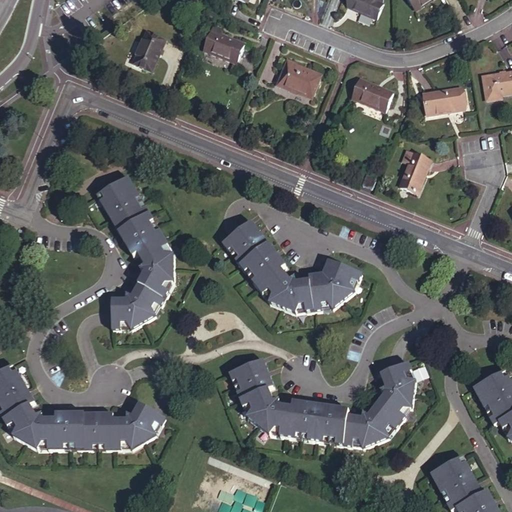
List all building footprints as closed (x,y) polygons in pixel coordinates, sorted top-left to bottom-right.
[(389,4),(380,0),(359,0),(356,8),(382,20),(389,4)] [(438,0),(412,0),(421,12),(438,0)] [(225,35),(234,39),(236,34),(227,30),(225,35)] [(166,74),(179,43),(160,34),(146,66),(166,74)] [(257,49),(234,39),(225,35),(217,55),(249,68),(257,49)] [(323,102),(333,79),(299,65),(289,88),(323,102)] [(511,94),(511,74),(509,76),(490,79),(494,102),(509,99),(508,96),(511,94)] [(392,117),(401,98),(372,86),(364,105),(392,117)] [(468,91),(449,94),(430,97),(433,117),(471,111),(468,91)] [(426,197),(440,164),(416,153),(411,164),(418,167),(408,190),(426,197)] [(374,192),(378,181),(368,176),(363,187),(374,192)] [(128,179),(101,195),(105,202),(101,205),(134,259),(140,255),(147,267),(142,271),(148,274),(134,299),(128,295),(128,301),(113,302),(114,317),(115,333),(123,332),(123,331),(122,325),(130,324),(132,329),(134,332),(160,317),(158,315),(154,310),(157,304),(163,306),(165,307),(172,292),(171,291),(165,289),(168,283),(175,283),(178,282),(176,255),(175,255),(167,256),(163,250),(170,246),(161,232),(156,235),(149,224),(154,221),(146,208),(141,211),(135,200),(140,197),(128,179)] [(223,246),(227,251),(232,247),(241,258),(236,262),(245,273),(249,269),(253,274),(257,279),(252,283),(262,295),(268,291),(273,296),(269,305),(296,313),(297,311),(299,305),(306,304),(306,310),(306,312),(324,310),(322,304),(329,302),(335,309),(356,292),(355,291),(350,286),(353,281),(359,283),(360,284),(363,278),(329,264),(322,277),(310,279),(311,285),(299,287),(297,280),(292,284),(283,273),(288,269),(253,224),(223,246)] [(227,251),(236,262),(241,258),(232,247),(227,251)] [(245,273),(248,278),(253,274),(249,269),(245,273)] [(248,278),(252,283),(257,279),(253,274),(248,278)] [(355,291),(359,283),(353,281),(350,286),(355,291)] [(262,295),(269,305),(273,296),(268,291),(262,295)] [(324,310),(335,309),(329,302),(322,304),(324,310)] [(233,375),(236,383),(241,381),(246,392),(241,394),(247,408),(254,406),(257,412),(251,418),(250,419),(272,437),(273,435),(277,429),(285,431),(284,437),(283,439),(299,442),(300,436),(313,438),(312,444),(326,446),(327,441),(333,442),(340,443),(339,449),(355,452),(355,450),(356,444),(363,446),(365,452),(366,454),(391,444),(391,442),(388,436),(393,430),(398,435),(399,436),(407,426),(406,425),(401,421),(406,415),(414,416),(415,416),(420,390),(418,390),(411,388),(409,381),(414,379),(416,379),(414,371),(399,376),(385,381),(389,394),(384,396),(389,400),(370,421),(366,418),(365,424),(352,422),(353,415),(297,405),(296,412),(282,409),(284,402),(277,404),(272,392),(279,389),(267,362),(233,375)] [(9,368),(0,373),(0,404),(1,406),(4,412),(0,414),(8,429),(15,425),(19,431),(14,439),(38,452),(39,450),(42,443),(50,443),(50,450),(50,452),(66,452),(66,446),(79,446),(79,452),(94,451),(94,446),(106,445),(106,451),(122,451),(123,448),(123,443),(131,443),(134,448),(135,451),(158,436),(158,435),(154,429),(157,423),(163,426),(164,426),(168,419),(157,413),(141,405),(134,416),(128,413),(128,420),(114,420),(114,414),(56,415),(56,422),(44,422),(43,415),(37,419),(30,407),(36,404),(17,372),(13,375),(9,368)] [(503,373),(476,387),(485,407),(490,404),(496,416),(491,418),(494,425),(500,422),(503,430),(505,429),(510,426),(511,430),(511,435),(509,439),(508,440),(511,442),(511,378),(511,377),(506,379),(503,373)] [(418,390),(414,379),(409,381),(411,388),(418,390)] [(236,383),(241,394),(246,392),(241,381),(236,383)] [(485,407),(491,418),(496,416),(490,404),(485,407)] [(247,408),(251,418),(257,412),(254,406),(247,408)] [(406,425),(414,416),(406,415),(401,421),(406,425)] [(158,435),(163,426),(157,423),(154,429),(158,435)] [(8,429),(14,439),(19,431),(15,425),(8,429)] [(391,442),(398,435),(393,430),(388,436),(391,442)] [(473,460),(468,463),(472,470),(477,468),(473,460)] [(468,463),(440,477),(450,497),(455,494),(461,506),(456,508),(457,511),(506,511),(499,497),(493,500),(477,468),(472,470),(468,463)] [(450,497),(456,508),(461,506),(455,494),(450,497)]
